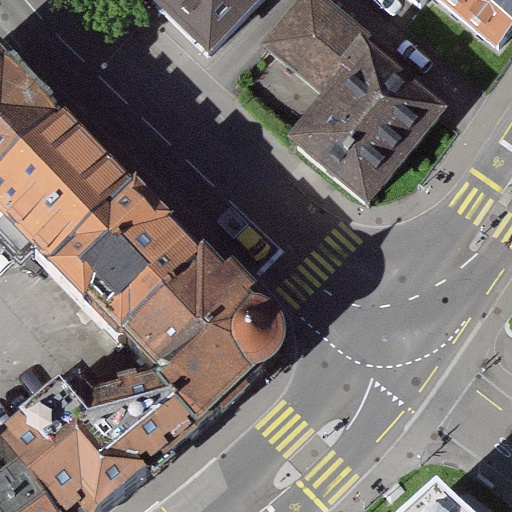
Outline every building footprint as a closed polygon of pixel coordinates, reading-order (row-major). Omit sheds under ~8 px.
[(150,0),(210,57),(264,0),(150,0)] [(373,44),(319,0),(309,0),(263,56),(327,109),(290,154),(367,218),(445,124),(363,56),(373,44)] [(511,0),(409,0),(424,11),(430,0),(434,0),(499,54),(511,37),(511,0)] [(0,69),(0,239),(111,357),(0,443),(0,511),(125,511),(196,453),(255,399),(268,392),(280,383),(286,366),(282,350),(271,335),(257,329),(0,69)] [(458,511),(432,488),(405,511),(458,511)]
